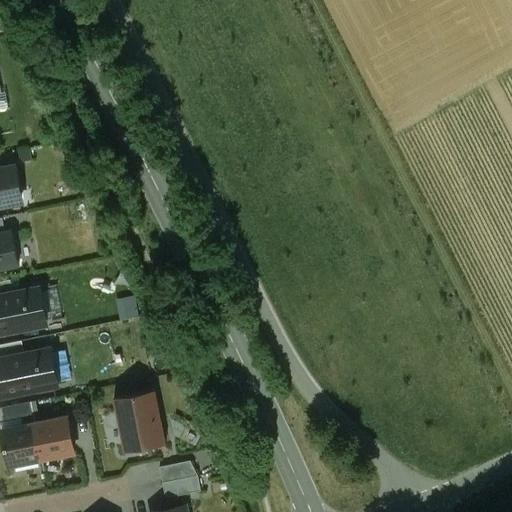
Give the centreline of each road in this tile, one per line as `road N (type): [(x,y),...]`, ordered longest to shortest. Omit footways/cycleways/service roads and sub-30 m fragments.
road 1 (residential): [(112,0),(296,366),(382,461),(407,511)]
road 2 (secondary): [(63,0),(310,511)]
